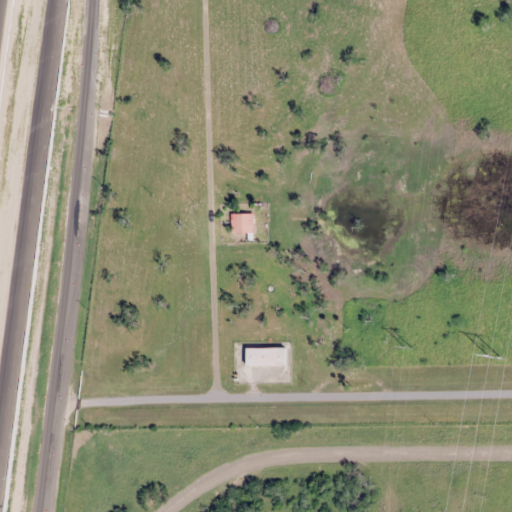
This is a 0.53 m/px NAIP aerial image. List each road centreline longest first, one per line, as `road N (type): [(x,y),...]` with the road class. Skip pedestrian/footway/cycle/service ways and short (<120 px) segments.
road 1 (residential): [(53,404),(511,395)]
road 2 (motorway): [(0,444),(57,0)]
road 3 (motorway): [(53,404),(87,0)]
road 4 (residential): [(167,511),(207,482),(268,459),(511,452)]
